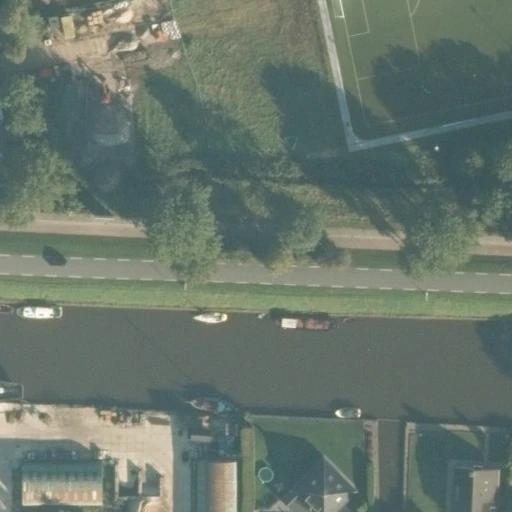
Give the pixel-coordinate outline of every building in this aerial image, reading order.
[(242,432),(242,420),(203,420),(203,432),(242,432)] [(196,511),(240,511),(241,461),(197,461),(196,511)] [(22,462),(22,506),(101,506),(101,462),(22,462)] [(285,506),(291,511),(329,511),(351,491),(323,463),(295,491),(297,493),(285,506)] [(495,501),(497,470),(454,468),(451,511),(479,511),(480,500),(495,501)]
